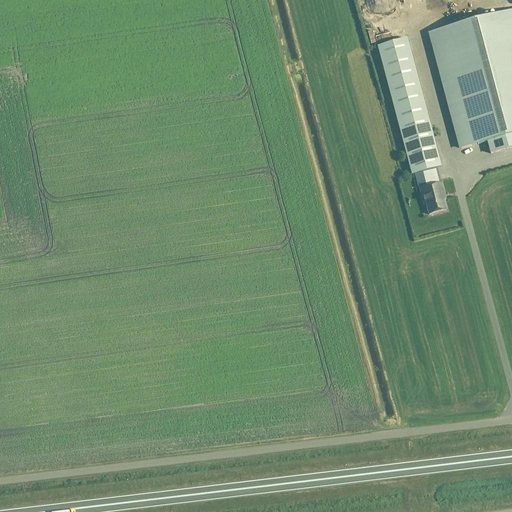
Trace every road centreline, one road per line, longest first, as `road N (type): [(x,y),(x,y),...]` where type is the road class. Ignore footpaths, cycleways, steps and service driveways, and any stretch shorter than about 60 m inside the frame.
road 1 (unclassified): [(511,419),(0,482)]
road 2 (trunk): [(54,511),(511,458)]
